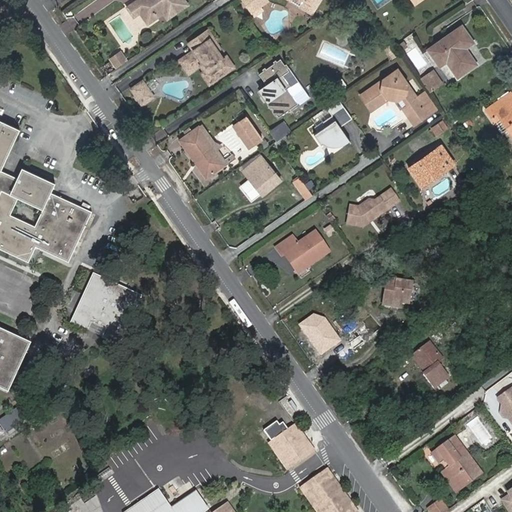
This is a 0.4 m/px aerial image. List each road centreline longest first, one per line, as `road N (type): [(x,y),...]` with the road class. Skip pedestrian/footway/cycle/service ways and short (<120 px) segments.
road 1 (residential): [(96,90),(220,266)]
road 2 (residential): [(260,322),(369,477)]
road 3 (residential): [(220,266),(373,158)]
road 4 (residential): [(260,322),(413,220)]
road 5 (residential): [(96,90),(226,0)]
road 6 (residential): [(369,477),(476,397)]
